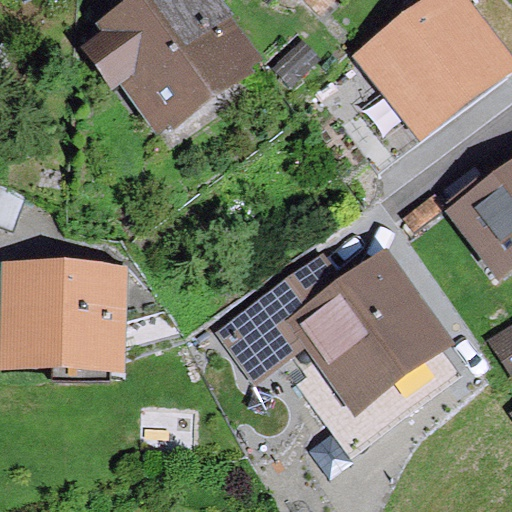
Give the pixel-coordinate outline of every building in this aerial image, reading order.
[(145,87),(170,123),(236,76),(181,0),(174,0),(100,53),(131,97),(145,87)] [(451,4),(321,102),(368,166),(499,69),(451,4)] [(489,182),(453,210),(499,272),(511,262),(511,180),(497,192),(489,182)] [(0,187),(0,231),(13,237),(26,197),(0,187)] [(318,274),(227,340),(254,377),(287,353),(306,378),(300,383),(349,452),(444,384),(421,353),(433,344),(386,278),(343,309),(318,274)] [(15,284),(14,360),(109,362),(111,286),(15,284)] [(511,333),(494,345),(511,374),(511,333)]
